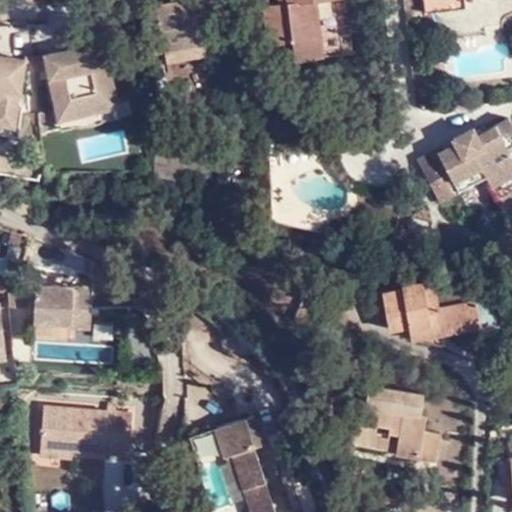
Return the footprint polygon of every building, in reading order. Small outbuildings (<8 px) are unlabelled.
[(165,44),(173,43),(165,0),(157,0),(165,44)] [(165,0),(173,43),(216,36),(209,0),(165,0)] [(294,0),(295,5),(272,7),(276,43),(298,41),(300,59),(327,58),(324,1),(336,0),(294,0)] [(132,31),(127,5),(94,13),(99,38),(95,38),(97,46),(88,48),(85,41),(55,47),(68,111),(110,103),(104,79),(120,75),(112,35),(132,31)] [(218,45),(216,36),(173,43),(176,53),(218,45)] [(0,116),(23,120),(33,54),(15,52),(13,59),(2,57),(2,51),(0,50),(0,116)] [(124,100),(110,103),(68,111),(70,122),(81,119),(88,122),(97,122),(104,120),(109,114),(117,111),(126,109),(124,100)] [(27,120),(23,120),(0,116),(0,127),(25,131),(27,120)] [(445,159),(440,151),(439,149),(421,157),(440,197),(488,174),(493,181),(511,172),(511,121),(509,116),(477,131),(472,125),(451,136),(455,142),(460,150),(445,159)] [(455,142),(440,151),(445,159),(460,150),(455,142)] [(221,169),(170,160),(166,181),(218,191),(221,169)] [(511,187),(511,172),(493,181),(500,193),(511,187)] [(0,274),(0,285),(13,285),(13,275),(0,274)] [(481,326),(478,299),(438,302),(436,284),(425,285),(423,278),(400,282),(402,289),(381,291),(386,327),(407,325),(409,328),(443,324),(445,331),(481,326)] [(59,324),(84,324),(86,287),(32,283),(29,317),(59,319),(59,324)] [(492,298),(478,299),(481,326),(496,324),(492,298)] [(410,336),(445,331),(443,324),(409,328),(410,336)] [(111,334),(89,334),(90,345),(111,345),(111,334)] [(361,369),(358,388),(363,389),(361,406),(385,410),(383,421),(394,421),(392,438),(431,446),(436,418),(419,415),(422,399),(416,397),(419,377),(361,369)] [(351,387),(348,405),(361,406),(363,389),(358,388),(351,387)] [(44,401),(42,445),(71,445),(104,446),(103,435),(128,436),(129,405),(44,401)] [(382,432),(383,421),(385,410),(361,406),(348,405),(345,428),(382,432)] [(251,406),(214,420),(226,449),(234,447),(258,511),(261,511),(280,504),(255,438),(262,435),(251,406)] [(71,453),(71,445),(42,445),(42,453),(71,453)] [(132,481),(134,462),(108,459),(104,495),(117,497),(119,480),(132,481)]
